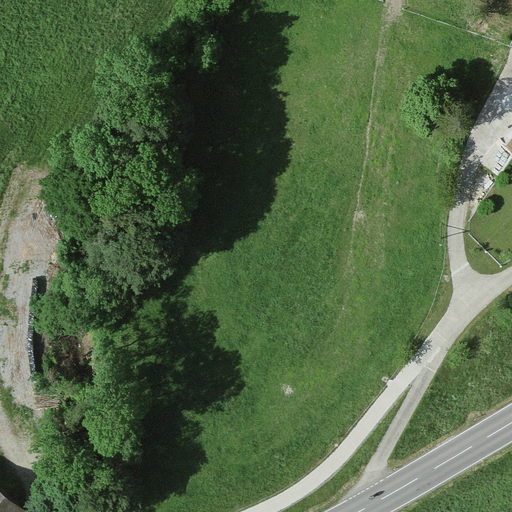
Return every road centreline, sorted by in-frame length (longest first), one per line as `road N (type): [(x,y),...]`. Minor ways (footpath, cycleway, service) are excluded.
road 1 (track): [(434,349),(309,487),(264,511)]
road 2 (secondary): [(511,421),(358,511)]
